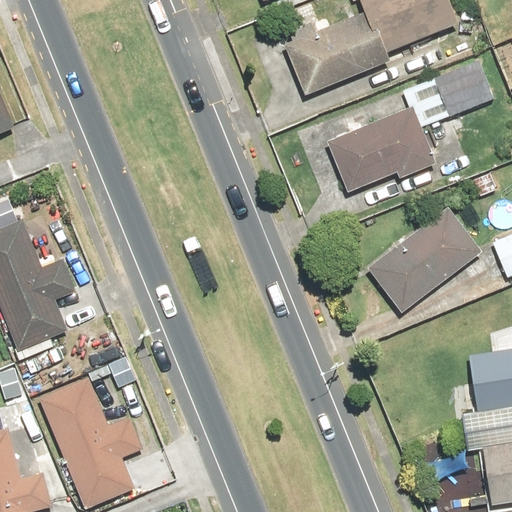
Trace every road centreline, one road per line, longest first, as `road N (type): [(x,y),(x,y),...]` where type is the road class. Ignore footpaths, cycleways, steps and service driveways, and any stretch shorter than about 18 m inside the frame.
road 1 (primary): [(254,511),(41,0)]
road 2 (primary): [(165,0),(376,511)]
